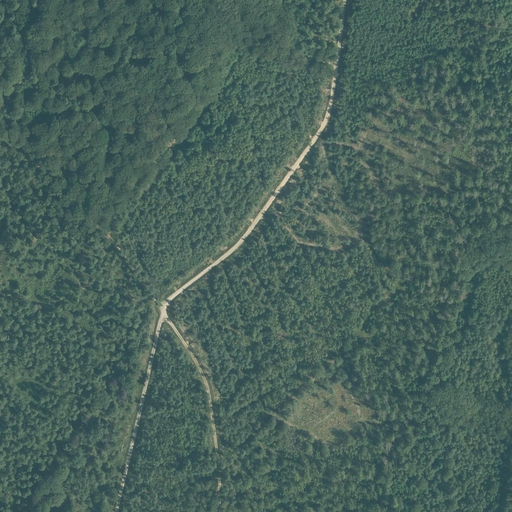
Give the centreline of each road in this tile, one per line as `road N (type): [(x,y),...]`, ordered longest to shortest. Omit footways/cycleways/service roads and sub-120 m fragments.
road 1 (track): [(162,312),(256,222),(325,122),(336,64)]
road 2 (track): [(162,312),(81,205),(0,135)]
road 3 (track): [(217,511),(206,384),(162,312)]
road 4 (track): [(116,511),(162,312)]
